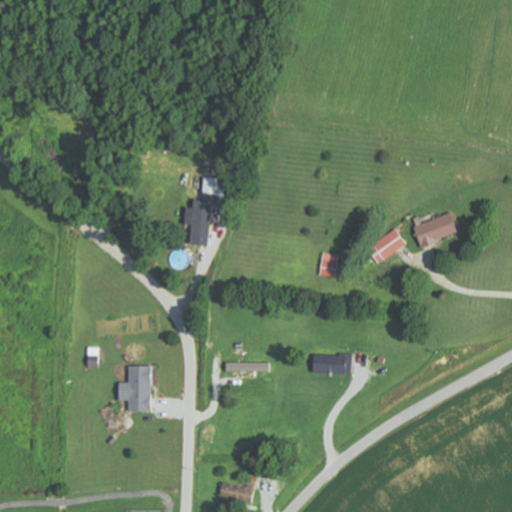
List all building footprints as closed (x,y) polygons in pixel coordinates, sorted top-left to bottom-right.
[(219,194),(220,177),(204,176),(203,193),(219,194)] [(191,243),(210,244),(214,200),(195,198),(194,207),(187,206),(185,223),(193,223),(191,243)] [(421,245),(459,234),(453,213),(415,224),(421,245)] [(369,248),(379,263),(408,244),(397,229),(369,248)] [(321,275),(337,277),(339,253),(323,252),(321,275)] [(353,373),(354,354),(314,353),(314,372),(353,373)] [(270,362),(227,361),(227,370),(270,371),(270,362)] [(152,365),(130,365),(129,382),(120,381),(119,399),(130,400),(130,410),(152,410),(152,365)] [(250,503),(252,487),(222,483),(220,499),(250,503)]
